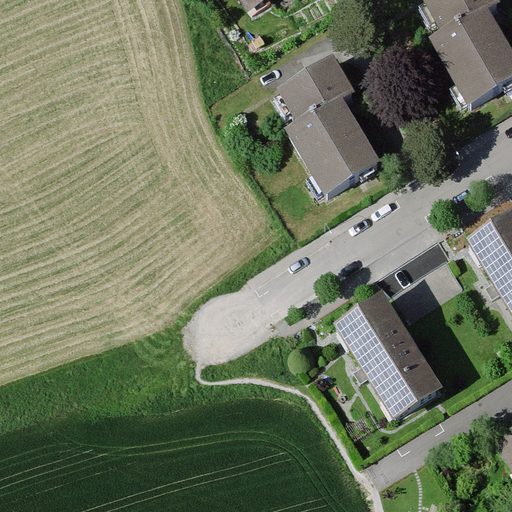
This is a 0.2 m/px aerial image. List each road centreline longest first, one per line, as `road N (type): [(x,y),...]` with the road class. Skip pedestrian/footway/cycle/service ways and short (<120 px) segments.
road 1 (residential): [(511,152),(269,303)]
road 2 (residential): [(511,393),(378,474)]
